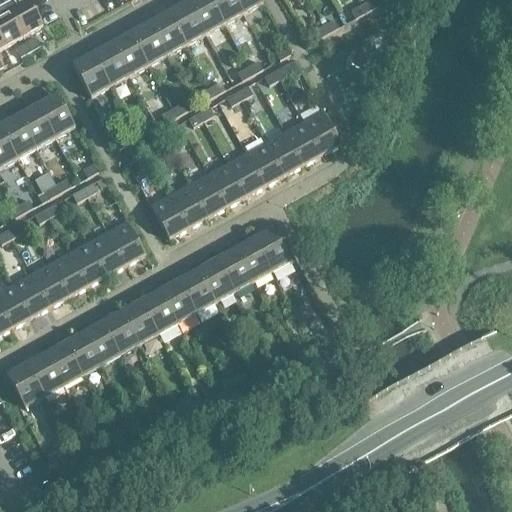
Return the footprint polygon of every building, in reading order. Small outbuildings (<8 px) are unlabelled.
[(23,41),(0,0),(0,44),(4,52),(23,41)] [(43,30),(26,0),(0,0),(23,41),(43,30)] [(224,28),(208,0),(196,0),(187,5),(205,39),(224,28)] [(243,18),(233,0),(208,0),(224,28),(243,18)] [(263,7),(258,0),(233,0),(243,18),(263,7)] [(376,11),(372,2),(361,8),(366,17),(376,11)] [(205,39),(187,5),(168,16),(186,49),(205,39)] [(366,17),(361,8),(351,14),(355,22),(366,17)] [(186,49),(168,16),(149,26),(167,60),(186,49)] [(339,31),(334,23),(323,29),(328,37),(339,31)] [(167,60),(149,26),(130,37),(148,70),(167,60)] [(328,37),(323,29),(313,35),(317,43),(328,37)] [(148,70),(130,37),(111,47),(129,81),(148,70)] [(41,50),(37,43),(33,42),(25,46),(30,55),(41,50)] [(30,55),(25,46),(18,50),(17,54),(20,61),(30,55)] [(129,81),(111,47),(92,58),(110,91),(129,81)] [(290,58),(285,50),(275,56),(280,64),(290,58)] [(110,91),(92,58),(72,68),(91,102),(110,91)] [(263,73),(258,65),(248,71),(252,79),(263,73)] [(290,78),(285,70),(275,75),(279,84),(290,78)] [(252,79),(248,71),(237,77),(242,85),(252,79)] [(279,84),(275,75),(264,81),(269,90),(279,84)] [(225,94),(220,86),(210,92),(214,100),(225,94)] [(252,99),(248,90),(237,96),(242,105),(252,99)] [(214,100),(210,92),(199,97),(204,106),(214,100)] [(242,105),(237,96),(226,102),(231,110),(242,105)] [(75,132),(56,98),(36,109),(55,143),(75,132)] [(187,115),(182,107),(172,113),(176,121),(187,115)] [(55,143),(36,109),(18,119),(36,153),(55,143)] [(214,120),(209,111),(199,117),(204,125),(214,120)] [(176,121),(172,113),(161,118),(166,127),(176,121)] [(341,149),(322,115),(303,126),(321,159),(341,149)] [(204,125),(199,117),(188,123),(193,131),(204,125)] [(36,153),(18,119),(0,129),(0,132),(17,163),(36,153)] [(321,159),(303,126),(284,136),(302,170),(321,159)] [(149,136),(144,128),(134,133),(139,142),(149,136)] [(0,172),(17,163),(0,132),(0,172)] [(176,141),(172,132),(161,138),(166,146),(176,141)] [(139,142),(134,133),(123,139),(128,148),(139,142)] [(302,170),(284,136),(265,147),(284,180),(302,170)] [(166,146),(161,138),(150,144),(155,152),(166,146)] [(284,180),(265,147),(246,157),(264,191),(284,180)] [(138,161),(134,153),(123,159),(128,167),(138,161)] [(264,191),(246,157),(227,168),(245,201),(264,191)] [(98,176),(93,167),(83,173),(88,182),(98,176)] [(245,201),(227,168),(208,178),(226,212),(245,201)] [(226,212),(208,178),(189,189),(207,222),(226,212)] [(71,191),(66,182),(56,188),(60,197),(71,191)] [(98,195),(93,187),(83,193),(87,201),(98,195)] [(60,197),(56,188),(45,194),(50,203),(60,197)] [(207,222),(189,189),(170,199),(189,233),(207,222)] [(87,201),(83,193),(72,198),(77,207),(87,201)] [(189,233),(170,199),(150,210),(169,243),(189,233)] [(33,212),(28,203),(18,209),(22,218),(33,212)] [(60,216),(56,208),(45,213),(50,222),(60,216)] [(22,218),(18,209),(7,215),(12,223),(22,218)] [(50,222),(45,213),(34,219),(39,228),(50,222)] [(145,259),(126,226),(107,237),(125,270),(145,259)] [(22,237),(18,228),(7,234),(12,243),(22,237)] [(291,265),(273,232),(253,242),(272,276),(291,265)] [(12,243),(7,234),(0,238),(0,246),(1,249),(12,243)] [(125,270),(107,237),(88,247),(106,280),(125,270)] [(272,276),(253,242),(234,253),(253,286),(272,276)] [(106,280),(88,247),(69,257),(87,291),(106,280)] [(253,286),(234,253),(216,263),(234,297),(253,286)] [(87,291),(69,257),(50,268),(69,301),(87,291)] [(234,297),(216,263),(197,274),(215,307),(234,297)] [(69,301),(50,268),(31,278),(50,312),(69,301)] [(215,307),(197,274),(178,284),(196,318),(215,307)] [(50,312),(31,278),(12,289),(31,322),(50,312)] [(196,318),(178,284),(159,295),(177,328),(196,318)] [(31,322),(12,289),(0,295),(0,311),(12,333),(31,322)] [(177,328),(159,295),(140,305),(158,338),(177,328)] [(158,338),(140,305),(121,316),(139,349),(158,338)] [(0,339),(12,333),(0,311),(0,339)] [(139,349),(121,316),(102,326),(120,360),(139,349)] [(120,360),(102,326),(83,337),(101,370),(120,360)] [(101,370),(83,337),(64,347),(83,380),(101,370)] [(326,348),(321,340),(311,346),(315,354),(326,348)] [(315,354),(311,346),(300,351),(305,360),(315,354)] [(83,380),(64,347),(45,357),(64,391),(83,380)] [(64,391),(45,357),(26,368),(45,401),(64,391)] [(288,369),(283,361),(273,367),(277,375),(288,369)] [(277,375),(273,367),(262,372),(267,381),(277,375)] [(45,401),(26,368),(7,379),(25,412),(45,401)] [(250,390),(246,382),(235,388),(240,396),(250,390)] [(240,396),(235,388),(224,393),(229,402),(240,396)] [(212,411),(208,403),(197,408),(202,417),(212,411)] [(202,417),(197,408),(187,414),(191,423),(202,417)] [(174,432),(170,424),(159,430),(164,438),(174,432)] [(164,438),(159,430),(149,435),(153,444),(164,438)] [(136,453),(132,445),(121,450),(126,459),(136,453)] [(126,459),(121,450),(111,456),(115,465),(126,459)] [(99,474),(94,466),(83,471),(88,480),(99,474)] [(88,480),(83,471),(73,477),(78,486),(88,480)]
